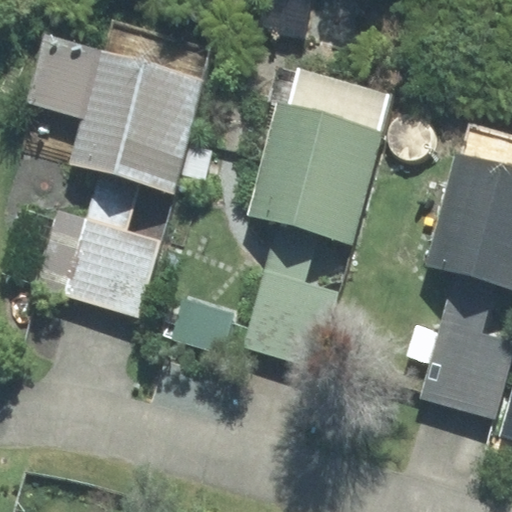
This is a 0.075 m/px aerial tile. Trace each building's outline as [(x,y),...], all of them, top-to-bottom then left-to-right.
[(307,0),(269,0),(262,43),(302,49),(310,1),(307,0)] [(70,175),(96,182),(83,233),(54,225),(34,305),(136,330),(154,257),(124,249),(135,200),(170,208),(195,101),(36,62),(23,118),(80,133),(70,175)] [(271,123),(246,230),(268,235),(237,362),(313,379),(331,306),(300,298),(312,251),(348,259),(375,147),(271,123)] [(511,189),(448,175),(422,282),(448,289),(419,415),(492,433),(510,356),(477,348),(489,300),(511,305),(511,189)] [(320,264),(312,291),(336,297),(344,270),(320,264)]
